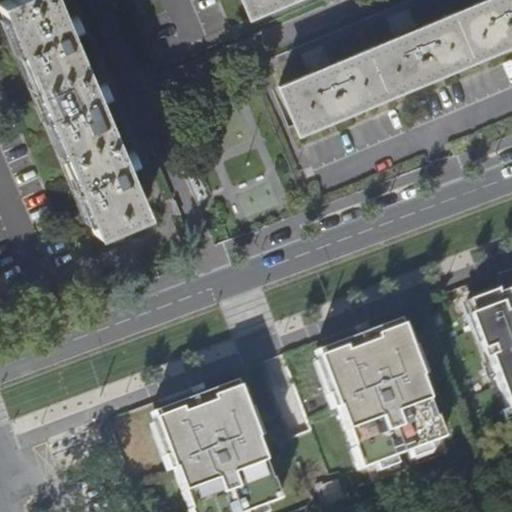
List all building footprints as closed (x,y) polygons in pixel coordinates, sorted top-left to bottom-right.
[(51,0),(11,0),(0,5),(0,16),(94,233),(144,212),(51,0)] [(241,0),(247,13),(278,0),(241,0)] [(511,0),(481,0),(277,86),(296,132),(511,42),(511,0)] [(494,291),(459,302),(464,316),(478,352),(488,379),(493,377),(506,413),(511,411),(511,287),(495,294),(494,291)] [(393,325),(309,356),(328,406),(329,406),(343,445),(342,446),(350,468),(434,437),(426,416),(425,416),(410,376),(412,376),(393,325)] [(230,386),(145,416),(164,467),(165,466),(176,495),(180,506),(178,507),(180,511),(231,511),(270,498),(262,476),(261,477),(257,465),(246,437),(248,436),(230,386)]
